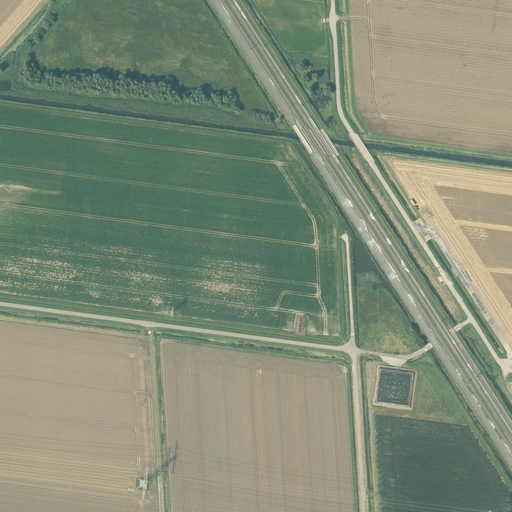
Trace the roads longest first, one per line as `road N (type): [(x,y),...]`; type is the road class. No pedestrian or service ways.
road 1 (unclassified): [(363,511),(352,350),(0,304)]
road 2 (unclassified): [(511,371),(497,360),(342,118),(331,0)]
road 3 (track): [(338,156),(450,329)]
road 4 (track): [(237,0),(321,129)]
road 5 (track): [(352,350),(347,242),(335,237)]
